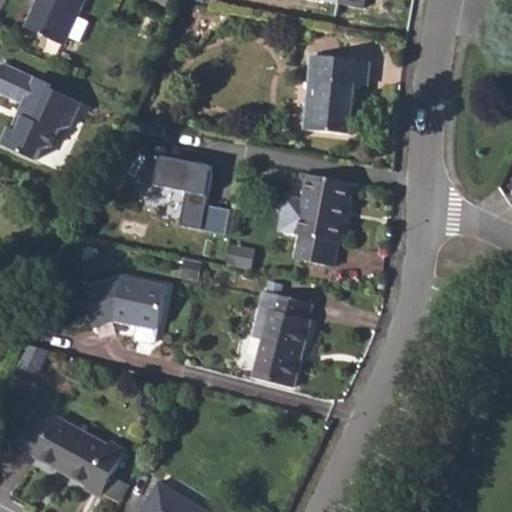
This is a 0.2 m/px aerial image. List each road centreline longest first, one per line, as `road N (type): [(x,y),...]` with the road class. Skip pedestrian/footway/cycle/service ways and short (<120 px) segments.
road 1 (residential): [(323,511),(405,358),(429,226)]
road 2 (residential): [(429,226),(431,78),(447,0)]
